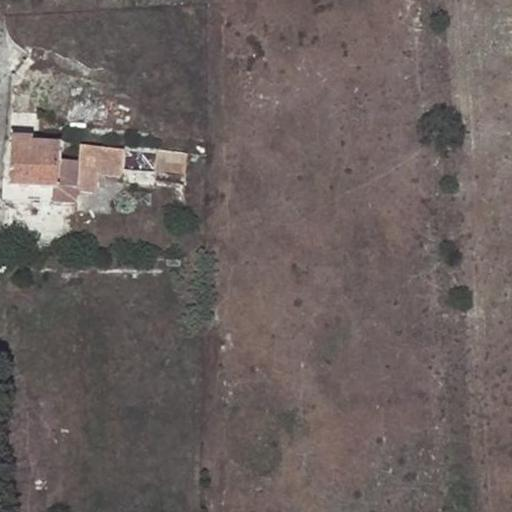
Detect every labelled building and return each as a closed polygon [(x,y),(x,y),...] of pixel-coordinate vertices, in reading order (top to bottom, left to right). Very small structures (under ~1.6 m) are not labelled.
[(88,105),(55,101),(53,117),(86,121),(88,105)] [(0,167),(0,175),(42,177),(43,160),(43,142),(21,140),(21,134),(1,133),(0,167)] [(61,161),(61,192),(80,194),(82,175),(104,178),(105,168),(107,148),(63,144),(61,161)] [(171,153),(140,150),(140,151),(138,171),(169,174),(171,153)] [(61,161),(43,160),(42,177),(42,186),(36,186),(35,203),(61,205),(61,161)] [(42,186),(42,177),(0,175),(0,184),(36,186),(42,186)]
